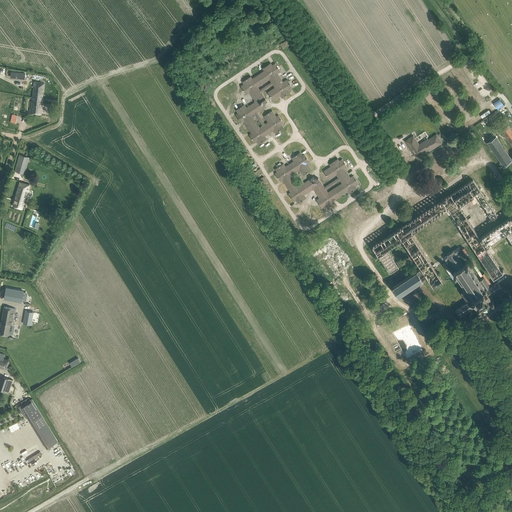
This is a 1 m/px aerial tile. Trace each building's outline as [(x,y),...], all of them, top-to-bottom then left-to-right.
[(280,44),(283,49),(291,44),(288,39),(280,44)] [(293,88),(287,79),(283,82),(278,73),(281,71),(275,63),(272,65),(271,63),(262,68),(264,71),(252,78),(251,76),(242,82),(244,84),(241,86),(246,94),(249,92),(253,98),(255,100),(254,102),(251,104),(246,108),(244,104),(236,110),(238,113),(236,115),(241,123),(243,121),(251,133),(249,135),(255,143),(257,141),(259,144),(267,139),(265,136),(274,130),(276,133),(284,128),(282,125),(284,123),(278,115),(276,116),(272,110),(268,113),(264,116),(268,122),(265,124),(257,112),(266,106),(265,105),(266,102),(267,101),(261,92),(273,84),(275,87),(268,92),(271,97),(273,100),(280,96),(282,98),(290,92),(289,90),(293,88)] [(29,112),(40,114),(45,83),(35,81),(31,108),(29,108),(29,112)] [(501,130),(511,146),(511,130),(508,125),(501,130)] [(420,146),(413,135),(405,141),(416,158),(428,150),(429,151),(442,143),(436,134),(427,140),(428,141),(420,146)] [(487,143),(503,166),(511,160),(496,137),(487,143)] [(360,146),(364,151),(371,145),(368,141),(360,146)] [(237,147),(243,155),(247,152),(242,144),(237,147)] [(303,175),(307,173),(312,170),(308,164),(310,162),(304,154),(302,155),(300,152),(292,158),(294,161),(285,166),(283,163),(275,169),(277,172),(275,173),(280,182),(283,180),(290,192),(288,193),(294,202),(296,200),(298,203),(306,198),(304,195),(312,190),(314,190),(320,198),(316,200),(322,208),(325,206),(327,208),(335,203),(333,201),(347,191),(349,193),(357,188),(356,186),(359,184),(353,175),(350,177),(345,169),(348,167),(342,159),(339,161),(338,159),(329,164),(331,166),(324,171),(324,172),(329,179),(336,175),(338,178),(324,187),(318,178),(317,179),(314,178),(313,177),(304,183),(296,171),(299,169),(303,175)] [(15,171),(24,174),(29,157),(20,154),(15,171)] [(259,180),(264,188),(269,185),(264,177),(259,180)] [(405,225),(396,231),(396,230),(390,234),(372,246),(379,256),(378,256),(379,257),(390,272),(399,266),(387,249),(402,239),(421,268),(420,268),(417,270),(417,271),(393,287),(396,292),(399,296),(400,295),(404,299),(405,299),(406,299),(424,287),(423,287),(424,286),(422,280),(423,280),(422,278),(426,276),(434,287),(442,281),(434,268),(445,261),(448,264),(452,262),(457,270),(453,272),(465,290),(461,293),(467,302),(455,310),(456,311),(456,310),(460,316),(459,316),(460,316),(475,306),(475,307),(476,306),(478,309),(478,310),(479,311),(480,311),(481,310),(481,309),(480,308),(481,308),(482,308),(483,308),(484,309),(485,309),(486,309),(487,308),(488,308),(488,307),(489,306),(489,305),(490,304),(489,303),(490,302),(491,301),(492,302),(492,303),(494,302),(494,301),(493,299),(492,299),(490,297),(491,296),(491,295),(502,288),(502,287),(501,288),(497,282),(493,285),(490,287),(483,277),(479,280),(467,263),(463,265),(458,257),(462,255),(459,251),(471,243),(491,273),(494,277),(503,271),(503,270),(503,269),(502,269),(501,270),(492,256),(495,253),(489,244),(506,233),(511,241),(511,216),(480,238),(460,208),(467,204),(470,208),(476,204),(488,221),(497,216),(473,179),(468,182),(468,183),(451,194),(442,200),(431,208),(431,207),(416,217),(405,225)] [(13,206),(22,209),(30,184),(20,182),(13,206)] [(469,262),(475,271),(480,268),(474,259),(469,262)] [(4,299),(9,300),(22,302),(24,291),(6,288),(4,299)] [(4,307),(0,329),(0,333),(4,335),(7,335),(9,335),(11,325),(13,325),(16,309),(12,308),(9,307),(4,307)] [(23,324),(31,325),(34,312),(25,310),(23,324)] [(37,330),(47,324),(44,320),(34,325),(37,330)] [(4,358),(5,354),(0,352),(0,367),(6,369),(9,361),(8,360),(4,358)] [(78,357),(70,363),(72,366),(81,361),(78,357)] [(0,382),(0,389),(9,393),(13,380),(2,376),(0,382)] [(24,387),(18,390),(24,401),(30,398),(24,387)] [(27,415),(47,448),(58,442),(32,398),(18,406),(24,417),(27,415)]
